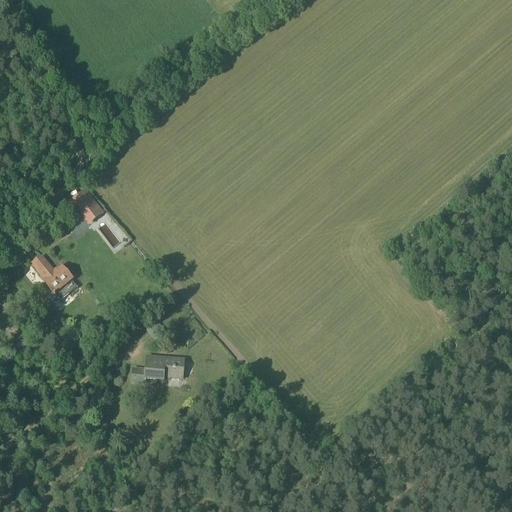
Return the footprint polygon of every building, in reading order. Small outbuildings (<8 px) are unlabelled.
[(82,185),(68,197),(87,220),(102,208),(82,185)] [(121,241),(114,246),(118,252),(125,248),(121,241)] [(134,265),(140,263),(138,257),(131,259),(134,265)] [(55,274),(42,258),(32,266),(45,281),(43,283),(54,296),(60,302),(76,289),(71,282),(72,281),(62,268),(55,274)] [(25,341),(14,345),(16,351),(27,347),(25,341)] [(28,349),(17,353),(20,360),(31,355),(30,353),(28,349)] [(183,380),(184,362),(147,359),(146,370),(133,369),(132,384),(145,385),(145,380),(163,382),(163,379),(183,380)]
